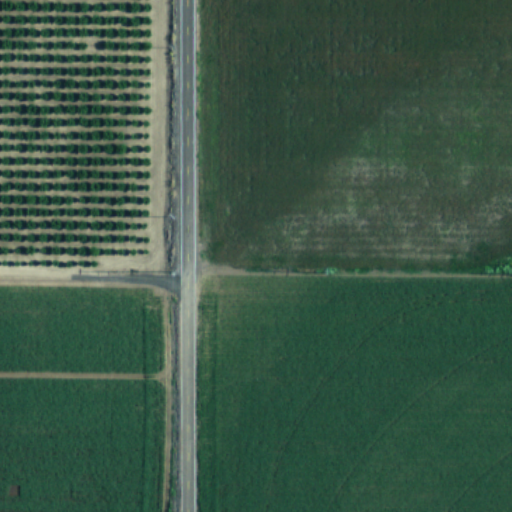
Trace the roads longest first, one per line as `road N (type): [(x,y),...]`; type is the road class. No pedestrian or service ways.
road 1 (residential): [(186,511),(186,0)]
road 2 (residential): [(186,284),(0,284)]
